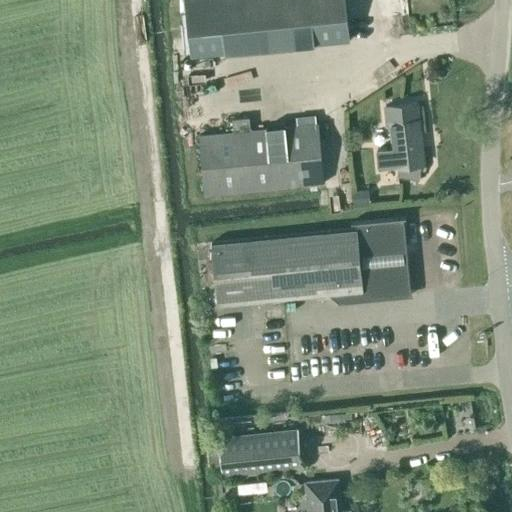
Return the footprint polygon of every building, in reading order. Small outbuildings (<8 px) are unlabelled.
[(349,39),(345,0),(184,0),(190,55),(349,39)] [(398,176),(418,179),(421,164),(423,164),(418,119),(416,102),(384,105),(386,124),(390,123),(392,146),(376,148),(379,168),(395,166),(395,167),(397,166),(398,176)] [(198,135),(204,194),(324,182),(318,123),(250,129),(249,117),(231,118),(232,131),(198,135)] [(353,205),(369,204),(368,189),(352,190),(353,205)] [(211,241),(217,303),(328,292),(339,301),(411,294),(404,218),(406,218),(406,217),(350,222),(351,228),(211,241)] [(301,467),(297,428),(218,436),(222,475),(301,467)] [(339,499),(337,479),(305,482),(308,511),(350,511),(350,510),(339,511),(338,500),(339,499)]
